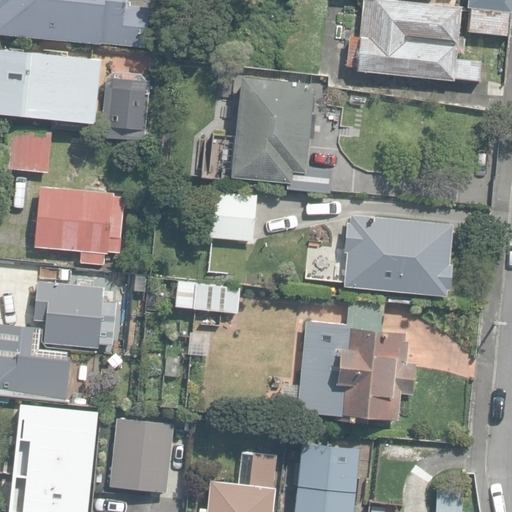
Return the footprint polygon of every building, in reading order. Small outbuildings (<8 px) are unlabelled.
[(0,0),(0,33),(147,47),(150,7),(126,4),(126,0),(0,0)] [(350,36),(346,69),(454,80),(454,77),(482,80),(484,62),(456,59),(457,52),(462,53),(463,38),(458,37),(461,6),(399,0),(374,0),(374,1),(362,0),(361,0),(358,37),(350,36)] [(511,0),(467,0),(467,7),(511,11),(511,0)] [(469,31),(509,35),(511,13),(471,8),(469,31)] [(49,125),(93,129),(100,55),(0,45),(0,111),(50,116),(49,125)] [(284,186),(328,191),(330,167),(305,164),(308,136),(312,136),(315,112),(310,111),(313,81),(240,74),(230,174),(241,175),(241,181),(254,183),(255,177),(285,180),(284,186)] [(102,136),(144,140),(149,81),(113,78),(112,87),(107,87),(102,136)] [(6,168),(49,172),(53,132),(9,128),(6,168)] [(0,148),(6,149),(8,131),(0,129),(0,148)] [(80,259),(102,261),(103,251),(107,251),(107,249),(119,251),(124,195),(113,194),(113,191),(40,184),(35,244),(81,248),(80,259)] [(165,187),(164,203),(185,205),(186,189),(165,187)] [(205,237),(252,241),(256,195),(208,191),(205,237)] [(346,252),(343,285),(445,293),(446,287),(449,287),(451,261),(447,261),(450,221),(349,213),(348,221),(345,221),(343,252),(346,252)] [(169,274),(181,275),(182,268),(192,269),(193,260),(171,258),(169,274)] [(112,284),(131,286),(132,273),(113,271),(112,284)] [(43,340),(99,346),(99,342),(110,343),(115,289),(103,288),(103,284),(37,278),(33,317),(45,318),(43,340)] [(194,284),(191,307),(238,312),(240,289),(194,284)] [(380,330),(383,300),(348,297),(345,323),(305,319),(297,410),(397,419),(400,393),(412,394),(415,362),(406,361),(407,340),(404,340),(405,332),(380,330)] [(0,394),(65,400),(69,361),(28,357),(31,328),(0,324),(0,394)] [(85,511),(95,412),(16,404),(4,511),(85,511)] [(110,487),(167,493),(174,424),(117,418),(110,487)] [(351,511),(358,448),(300,442),(292,511),(351,511)] [(273,511),(276,486),(273,485),(276,455),(241,452),(238,482),(211,479),(208,507),(198,506),(197,511),(273,511)] [(435,511),(462,511),(465,488),(437,486),(435,511)]
